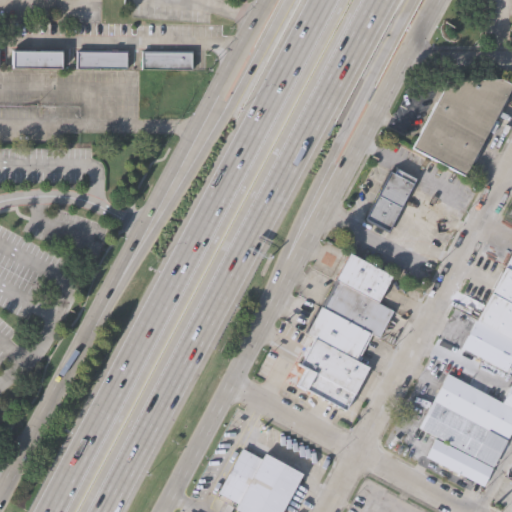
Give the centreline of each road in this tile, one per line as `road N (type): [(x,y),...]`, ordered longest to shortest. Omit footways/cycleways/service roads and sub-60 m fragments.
road 1 (motorway): [(323,0),(49,511)]
road 2 (motorway): [(342,0),(68,511)]
road 3 (motorway): [(102,511),(375,0)]
road 4 (motorway): [(78,511),(351,3)]
road 5 (residential): [(327,511),(511,165)]
road 6 (secondary): [(263,0),(99,302)]
road 7 (secondary): [(293,261),(448,0)]
road 8 (residential): [(470,511),(228,383)]
road 9 (motorway): [(232,101),(99,302)]
road 10 (secondary): [(99,302),(0,504)]
road 11 (motorway): [(328,155),(410,0)]
road 12 (secondary): [(162,511),(228,383)]
road 13 (secondary): [(228,383),(293,261)]
